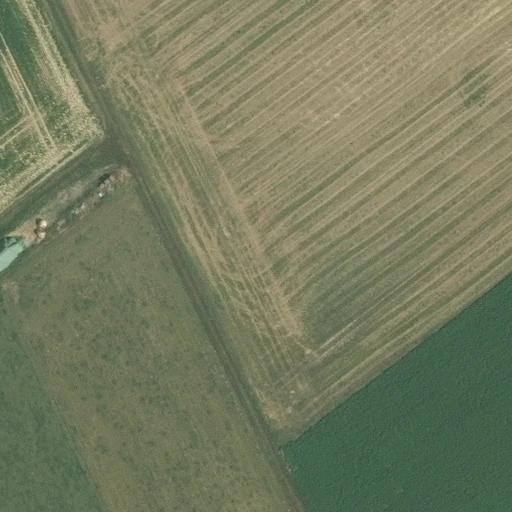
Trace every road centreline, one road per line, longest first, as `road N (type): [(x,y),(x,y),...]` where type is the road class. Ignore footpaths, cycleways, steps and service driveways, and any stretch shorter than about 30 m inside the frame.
road 1 (track): [(51,0),(300,511)]
road 2 (track): [(114,125),(0,220)]
